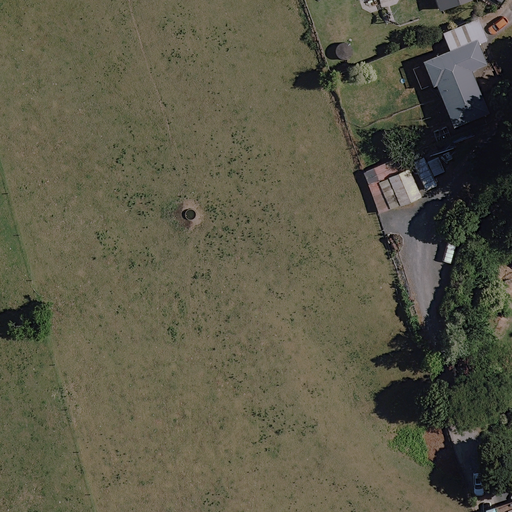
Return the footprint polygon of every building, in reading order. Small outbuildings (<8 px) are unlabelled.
[(431,0),(435,11),(469,0),(431,0)] [(439,33),(446,52),(473,41),(483,37),(475,19),(439,33)] [(483,65),(473,41),(446,52),(420,62),(429,86),(432,85),(449,127),(484,113),(468,71),(483,65)] [(511,69),(511,68),(506,54),(490,61),(497,76),(511,69)] [(423,155),(412,161),(426,191),(437,185),(433,177),(445,171),(439,158),(427,163),(423,155)] [(408,170),(386,179),(397,206),(418,197),(408,170)]
